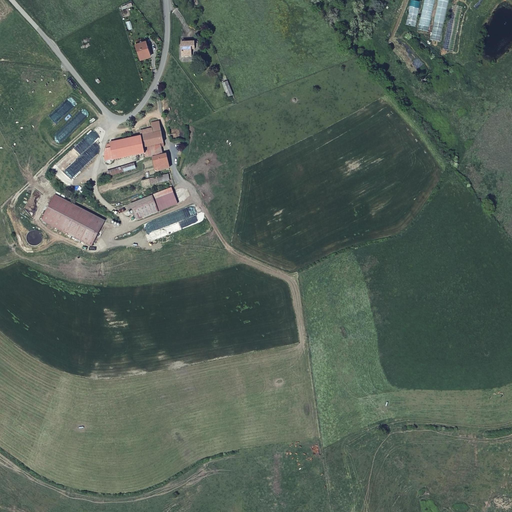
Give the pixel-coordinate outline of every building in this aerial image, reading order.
[(150,58),(145,41),(134,44),(140,61),(150,58)] [(195,43),(181,44),(182,59),(193,59),(192,52),(196,52),(195,43)] [(232,97),(226,84),(219,87),(225,100),(232,97)] [(142,136),(140,136),(142,153),(145,153),(146,158),(151,156),(155,172),(170,168),(166,150),(164,151),(163,147),(165,146),(161,127),(153,128),(154,133),(142,136)] [(142,153),(140,136),(110,143),(110,144),(114,160),(142,153)] [(134,164),(108,172),(109,176),(136,169),(135,164),(134,164)] [(171,181),(169,175),(146,181),(141,182),(143,188),(171,181)] [(172,188),(153,196),(155,200),(134,208),(138,220),(160,212),(160,211),(179,204),(172,188)] [(56,196),(43,222),(92,247),(105,221),(56,196)]
